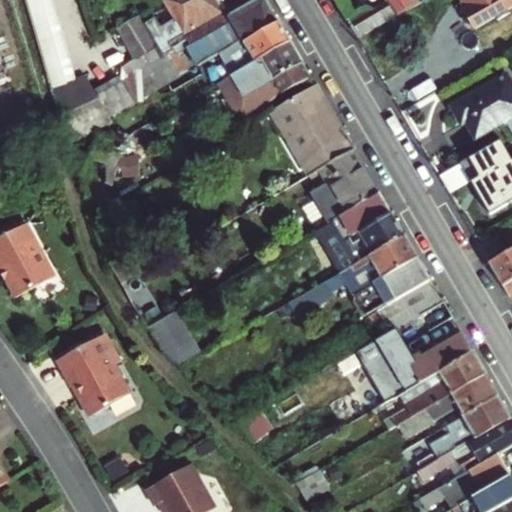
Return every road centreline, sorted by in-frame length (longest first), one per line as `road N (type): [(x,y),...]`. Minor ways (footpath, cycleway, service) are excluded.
road 1 (residential): [(304,0),(511,357)]
road 2 (residential): [(93,511),(0,360)]
